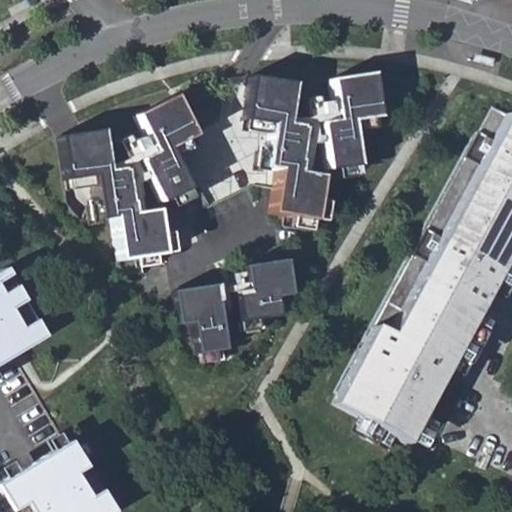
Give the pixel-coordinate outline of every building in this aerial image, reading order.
[(376,118),(369,73),(327,80),(333,121),(316,124),(323,171),(355,166),(348,122),(376,118)] [(290,84),(246,77),(240,121),(267,125),(260,169),(274,171),(267,215),(311,221),(319,177),(294,173),(296,161),(300,129),(297,129),(297,127),(283,124),(290,84)] [(171,96),(132,116),(151,153),(135,161),(156,204),(184,190),(165,149),(191,136),(171,96)] [(463,102),(454,96),(444,112),(453,118),(463,102)] [(324,103),(314,105),(316,116),(326,115),(324,103)] [(511,242),(511,118),(504,114),(384,335),(370,326),(334,393),(327,405),(402,445),(511,242)] [(98,131),(54,137),(61,181),(88,177),(95,221),(109,219),(115,263),(160,256),(152,211),(129,214),(127,203),(125,202),(120,170),(118,171),(118,169),(104,171),(98,131)] [(137,139),(128,144),(133,153),(142,149),(137,139)] [(288,296),(283,260),(241,267),(244,291),(231,292),(235,323),(276,317),(273,298),(288,296)] [(0,362),(41,338),(0,270),(0,362)] [(214,285),(169,292),(173,325),(189,324),(193,354),(222,351),(214,302),(217,301),(214,285)] [(0,497),(8,511),(107,511),(66,443),(0,482),(0,497)] [(0,454),(0,476),(14,469),(5,452),(0,454)]
